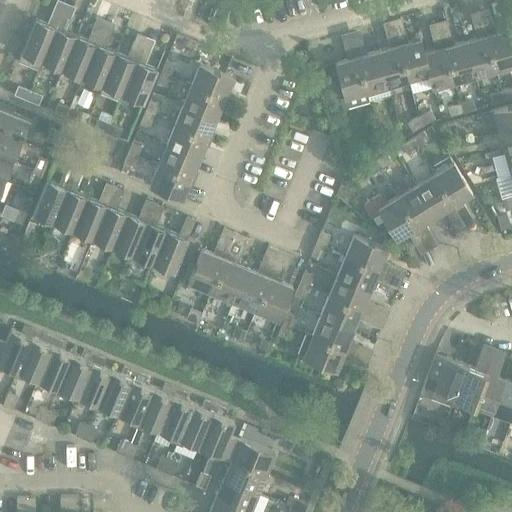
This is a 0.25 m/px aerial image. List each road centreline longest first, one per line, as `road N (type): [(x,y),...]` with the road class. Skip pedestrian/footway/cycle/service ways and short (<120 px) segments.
road 1 (tertiary): [(342,511),(426,310),(460,278),(511,262)]
road 2 (residential): [(283,35),(213,207),(303,244)]
road 3 (residential): [(283,35),(232,46),(120,0)]
road 4 (residential): [(120,511),(120,485),(0,479)]
road 5 (residential): [(417,0),(283,35)]
